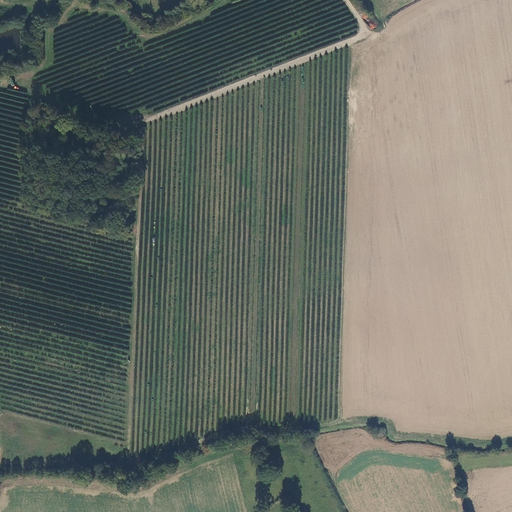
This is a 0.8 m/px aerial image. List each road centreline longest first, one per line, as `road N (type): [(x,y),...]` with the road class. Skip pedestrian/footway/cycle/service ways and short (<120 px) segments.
road 1 (track): [(141,122),(128,466),(243,430),(349,422)]
road 2 (track): [(345,0),(363,34),(122,130),(104,129),(21,84)]
